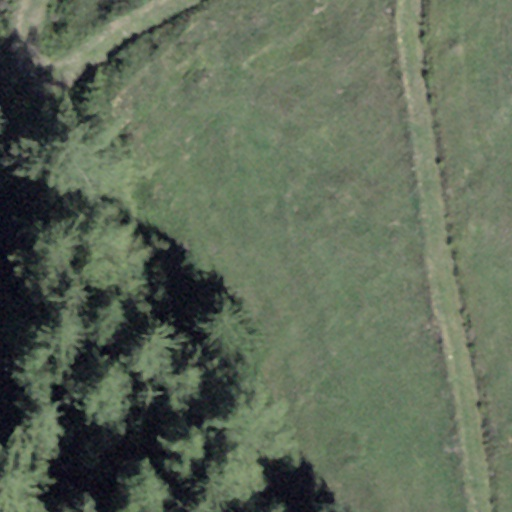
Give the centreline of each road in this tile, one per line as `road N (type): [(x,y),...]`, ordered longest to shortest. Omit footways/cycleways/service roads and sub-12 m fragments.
road 1 (track): [(410,0),(436,228),(473,419),(478,511)]
road 2 (track): [(31,0),(17,30),(18,81),(48,90),(180,0)]
